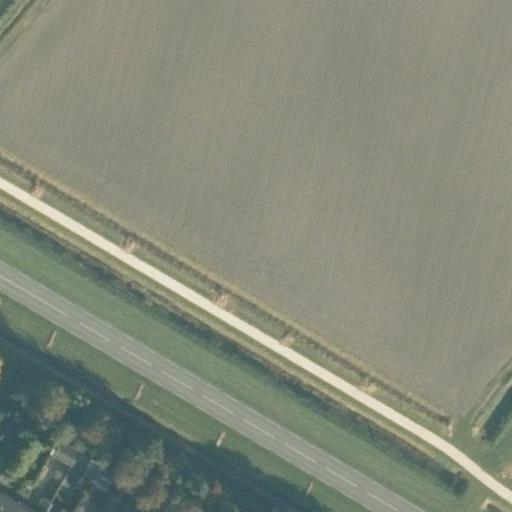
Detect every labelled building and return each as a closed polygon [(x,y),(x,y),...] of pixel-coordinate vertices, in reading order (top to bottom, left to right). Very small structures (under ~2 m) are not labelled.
[(0,414),(0,438),(9,444),(21,422),(2,411),(0,414)] [(71,466),(79,452),(61,442),(53,456),(71,466)] [(73,471),(88,481),(99,462),(84,453),(73,471)] [(98,470),(113,479),(119,468),(104,459),(98,470)] [(2,491),(11,477),(2,472),(0,474),(0,494),(2,491)] [(128,479),(116,498),(129,505),(140,486),(128,479)] [(22,503),(31,489),(22,484),(14,498),(2,491),(0,494),(0,511),(17,511),(23,503),(22,503)] [(44,511),(51,501),(43,496),(34,510),(23,503),(17,511),(44,511)] [(136,508),(142,511),(148,511),(153,504),(142,498),(136,508)]
